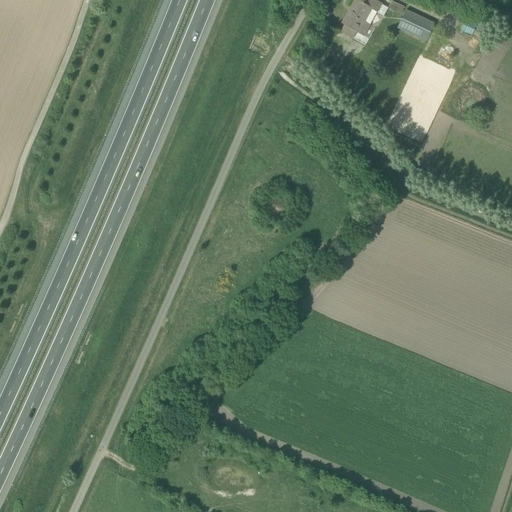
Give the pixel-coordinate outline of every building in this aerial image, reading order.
[(363,3),(355,0),(356,1),(352,8),(353,9),(350,13),(349,12),(342,24),(344,25),(340,32),(347,36),(351,29),(364,36),(371,26),(364,22),(371,9),(377,12),(382,5),(373,0),(366,0),(364,4),(363,3)] [(389,7),(401,13),(404,7),(392,1),(389,7)] [(405,12),(395,29),(421,44),(431,26),(405,12)] [(409,94),(415,96),(422,73),(411,70),(402,96),(408,98),(409,94)] [(401,113),(401,115),(391,113),(389,128),(408,130),(410,115),(401,113)]
